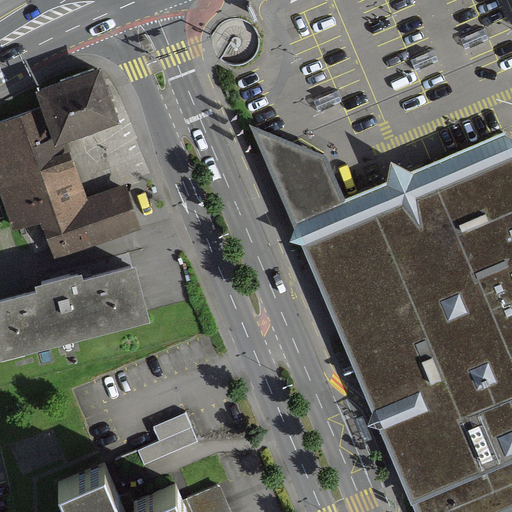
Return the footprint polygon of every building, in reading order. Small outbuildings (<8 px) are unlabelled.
[(95,65),(34,88),(53,136),(86,123),(90,133),(117,123),(95,65)] [(36,106),(0,117),(0,185),(11,221),(43,211),(56,251),(147,222),(133,180),(89,194),(70,134),(47,141),(36,106)] [(511,144),(506,130),(354,198),(332,149),(273,125),(275,157),(421,511),(498,511),(511,506),(511,144)] [(0,300),(0,356),(151,317),(137,264),(85,277),(83,271),(60,277),(34,284),(35,291),(0,300)] [(189,411),(155,422),(160,440),(140,446),(144,460),(199,442),(189,411)] [(126,454),(61,480),(74,511),(234,511),(222,482),(204,489),(197,473),(182,480),(156,490),(159,499),(146,504),(126,454)]
